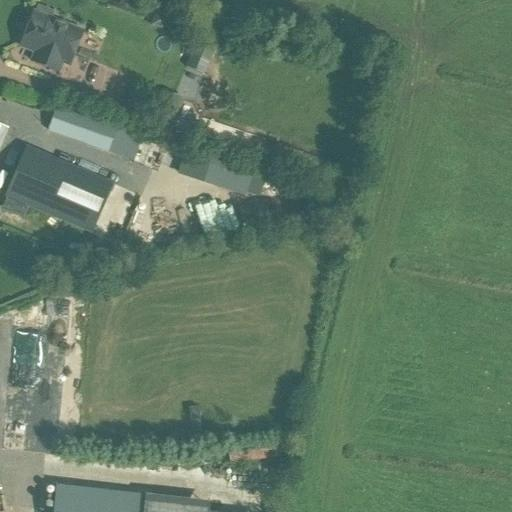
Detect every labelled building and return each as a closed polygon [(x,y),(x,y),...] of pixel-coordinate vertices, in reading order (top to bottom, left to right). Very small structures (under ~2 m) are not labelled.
[(164,18),(155,14),(151,25),(160,29),(164,18)] [(30,16),(16,47),(35,55),(31,64),(54,74),(58,65),(64,67),(78,34),(47,21),(46,23),(30,16)] [(213,48),(195,41),(191,53),(209,60),(213,48)] [(162,90),(153,118),(175,126),(184,98),(162,90)] [(57,109),(48,132),(107,154),(116,130),(57,109)] [(19,146),(0,188),(0,196),(82,232),(103,182),(19,146)] [(0,199),(0,259),(9,262),(17,237),(6,234),(16,204),(0,199)] [(53,511),(146,511),(148,495),(56,484),(53,511)]
